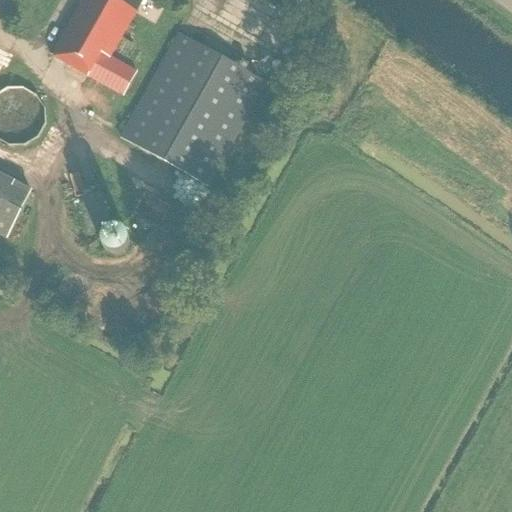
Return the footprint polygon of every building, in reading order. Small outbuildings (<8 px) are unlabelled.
[(82,0),(51,57),(89,78),(89,77),(124,97),(137,73),(110,58),(142,0),(82,0)] [(208,186),(266,83),(179,34),(121,138),(208,186)] [(15,145),(24,143),(32,139),(38,133),(42,125),(44,116),(42,107),(38,99),(32,93),(24,89),(15,87),(6,89),(0,91),(0,139),(6,143),(15,145)] [(0,236),(8,241),(34,191),(0,174),(0,236)] [(113,256),(119,256),(125,253),(128,248),(130,242),(128,236),(125,231),(119,229),(113,229),(107,231),(103,236),(102,242),(103,248),(107,253),(113,256)]
